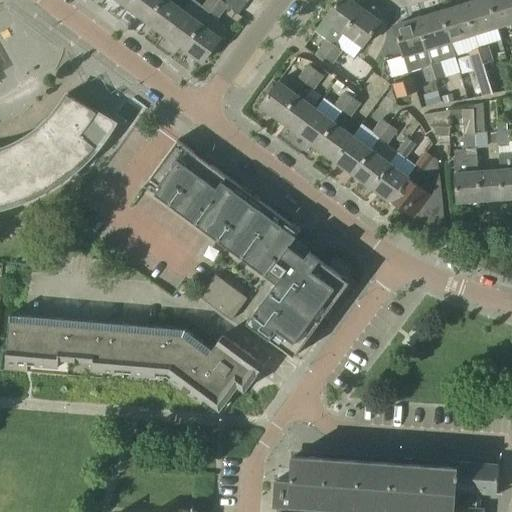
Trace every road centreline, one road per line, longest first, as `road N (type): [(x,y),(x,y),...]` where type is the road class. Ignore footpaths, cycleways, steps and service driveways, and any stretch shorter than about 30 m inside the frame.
road 1 (residential): [(248,511),(257,455),(402,264)]
road 2 (residential): [(402,264),(198,113)]
road 3 (residential): [(198,113),(45,0)]
road 4 (residential): [(198,113),(285,0)]
